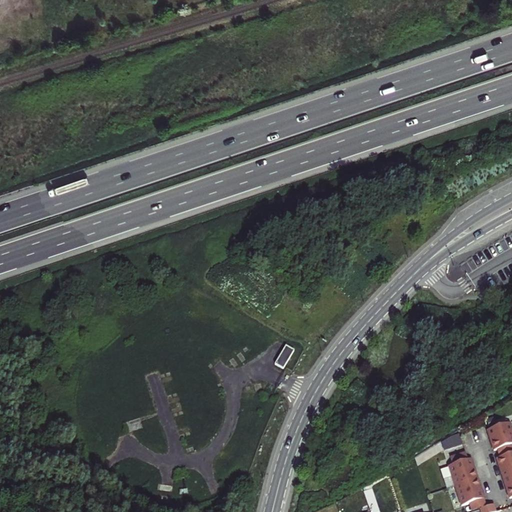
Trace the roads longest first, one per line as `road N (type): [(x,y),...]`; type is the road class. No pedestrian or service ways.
road 1 (motorway): [(0,259),(511,88)]
road 2 (motorway): [(511,46),(0,216)]
road 3 (tertiary): [(423,266),(326,374),(297,429),(272,511)]
